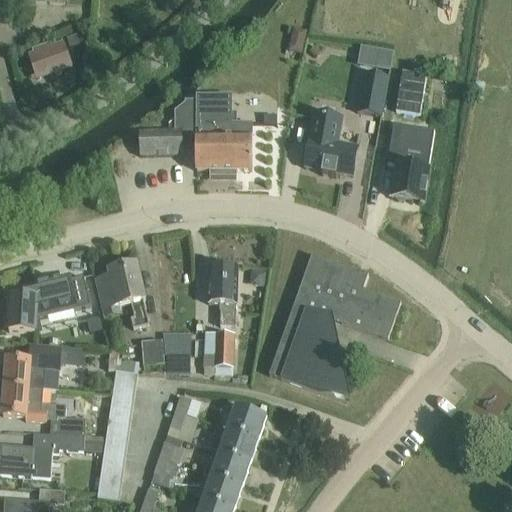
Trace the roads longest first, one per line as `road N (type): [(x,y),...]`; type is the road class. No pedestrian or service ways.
road 1 (residential): [(471,330),(370,249),(266,208),(156,213),(0,255)]
road 2 (unclassified): [(220,0),(119,84),(0,157)]
road 3 (residential): [(324,511),(471,330)]
